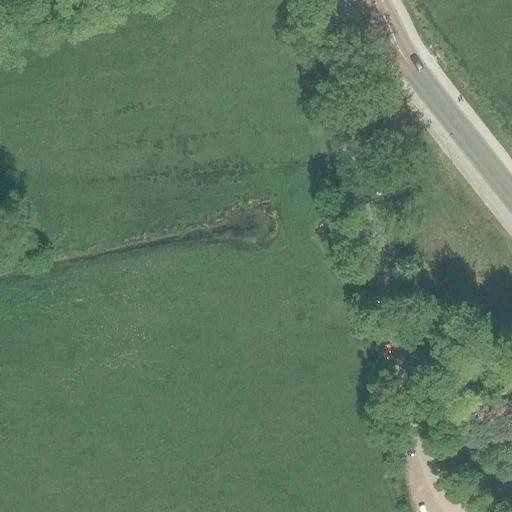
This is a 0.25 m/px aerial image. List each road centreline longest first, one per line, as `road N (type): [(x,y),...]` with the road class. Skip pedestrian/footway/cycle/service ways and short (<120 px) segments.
road 1 (unclassified): [(359,7),(334,24),(331,37),(424,455),(457,511)]
road 2 (secondary): [(409,65),(511,195)]
